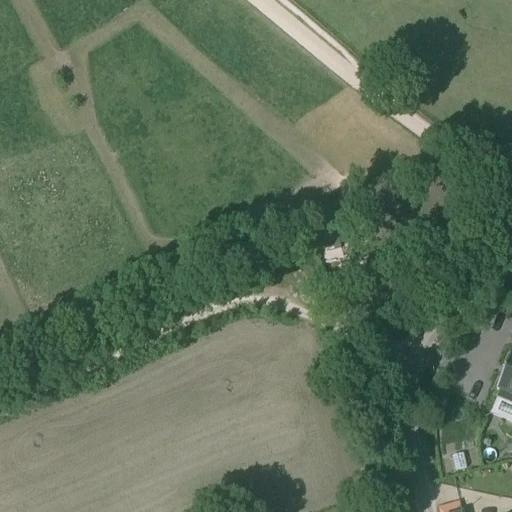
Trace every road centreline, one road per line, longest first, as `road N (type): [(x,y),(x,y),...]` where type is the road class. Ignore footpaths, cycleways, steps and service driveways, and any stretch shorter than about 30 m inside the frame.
road 1 (track): [(418,345),(276,295),(0,417)]
road 2 (track): [(254,0),(511,201)]
road 3 (unclassified): [(427,511),(407,371),(418,345),(511,250)]
